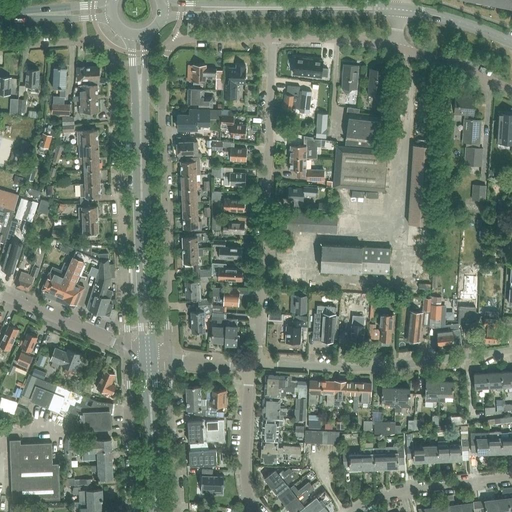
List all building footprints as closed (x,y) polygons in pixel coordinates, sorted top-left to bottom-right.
[(511,0),(468,0),(511,8),(511,0)] [(321,76),(327,77),(328,69),(322,68),(323,61),(295,58),(293,74),(321,77),(321,76)] [(216,89),(216,90),(222,90),(222,89),(222,71),(217,71),(217,69),(206,68),(206,65),(193,65),(192,81),(206,81),(206,78),(216,79),(216,89)] [(223,99),(230,99),(237,99),(237,83),(246,84),(246,68),(245,68),(245,65),(236,65),(236,68),(229,68),(228,83),(223,83),(223,99)] [(358,66),(351,65),(344,65),(342,89),(345,92),(349,92),(352,90),(352,89),(356,89),(358,66)] [(60,117),(62,117),(70,117),(70,116),(70,104),(64,104),(65,97),(66,89),(67,68),(54,67),(53,89),(60,89),(60,97),(53,96),(53,103),(52,103),(51,114),(59,115),(60,117)] [(99,67),(77,68),(78,81),(88,81),(88,79),(100,79),(100,74),(99,67)] [(370,69),(368,95),(383,96),(385,70),(370,69)] [(27,70),(26,86),(27,86),(31,86),(31,92),(38,93),(39,70),(27,70)] [(0,94),(9,95),(10,95),(11,78),(5,78),(0,77),(0,94)] [(82,90),(80,90),(80,97),(98,96),(97,81),(100,81),(100,79),(88,79),(88,81),(88,85),(82,85),(82,90)] [(299,109),(309,110),(312,92),(311,92),(302,91),(299,91),(300,87),(287,85),(286,95),(285,95),(283,109),(292,110),(292,108),(293,108),(299,109)] [(204,89),(200,89),(188,89),(188,103),(199,104),(199,107),(213,107),(213,97),(204,97),(204,89)] [(80,97),(73,97),(74,101),(80,101),(81,105),(79,105),(79,112),(91,112),(98,111),(98,98),(98,96),(80,97)] [(456,97),(455,105),(454,114),(464,115),(464,119),(462,143),(466,143),(466,147),(465,147),(464,165),(482,166),(483,148),(479,148),(479,144),(480,144),(482,120),(473,120),(473,115),(474,115),(475,98),(456,97)] [(17,98),(17,111),(16,115),(24,116),(25,112),(25,99),(17,98)] [(210,126),(210,118),(222,118),(222,115),(222,113),(222,108),(217,108),(210,109),(189,109),(189,115),(178,115),(178,129),(201,129),(201,126),(210,126)] [(318,113),(316,137),(326,138),(327,114),(318,113)] [(347,128),(346,137),(378,142),(379,133),(381,118),(358,114),(349,113),(349,114),(347,128)] [(499,113),(497,142),(511,143),(511,114),(506,114),(506,113),(499,113)] [(227,115),(222,115),(222,118),(221,126),(227,127),(226,131),(231,132),(230,137),(245,138),(246,125),(233,124),(234,116),(227,115)] [(62,117),(63,125),(74,125),(74,119),(74,116),(70,116),(70,117),(62,117)] [(45,127),(43,133),(40,146),(39,150),(46,152),(47,148),(48,149),(52,136),(55,137),(57,131),(50,129),(51,126),(49,125),(47,128),(45,127)] [(77,145),(83,145),(98,144),(97,130),(82,130),(82,131),(75,132),(75,138),(77,138),(77,145)] [(291,146),(290,158),(307,158),(307,152),(315,152),(315,146),(322,147),(322,139),(309,139),(309,146),(291,146)] [(179,162),(181,162),(186,161),(186,158),(199,157),(200,157),(197,157),(197,153),(194,153),(194,142),(177,143),(178,155),(179,162)] [(212,150),(222,150),(223,142),(212,142),(212,150)] [(83,145),(83,157),(99,157),(98,144),(83,145)] [(54,157),(59,158),(63,145),(58,146),(54,157)] [(410,226),(431,227),(436,164),(437,147),(415,145),(414,162),(410,226)] [(389,150),(345,146),(336,146),(333,187),(385,191),(389,150)] [(246,149),(225,148),(225,154),(231,154),(230,160),(246,161),(246,149)] [(83,164),(84,171),(99,170),(99,157),(83,157),(83,158),(79,158),(79,164),(83,164)] [(181,171),(181,175),(196,175),(200,175),(200,168),(196,168),(196,161),(199,161),(199,157),(186,158),(186,161),(181,162),(181,171)] [(307,158),(290,158),(290,170),(297,170),(297,176),(305,177),(306,170),(307,158)] [(20,159),(17,169),(24,171),(27,161),(20,159)] [(29,165),(25,179),(26,179),(28,180),(32,181),(33,181),(35,175),(37,167),(29,165)] [(223,185),(228,185),(245,186),(245,173),(230,173),(224,173),(223,173),(223,167),(212,167),(212,178),(223,178),(223,185)] [(84,171),(84,184),(100,183),(99,170),(84,171)] [(308,180),(324,181),(324,170),(308,170),(308,180)] [(181,175),(182,188),(197,188),(197,187),(200,187),(200,181),(197,181),(196,175),(181,175)] [(84,184),(85,196),(80,197),(80,203),(89,202),(88,197),(100,196),(100,183),(84,184)] [(486,186),(481,185),(473,185),(472,200),(485,201),(486,186)] [(288,200),(304,201),(304,195),(316,195),(316,196),(317,196),(318,188),(304,187),(304,189),(289,188),(288,200)] [(19,195),(0,188),(0,239),(5,241),(19,195)] [(182,188),(183,202),(197,201),(201,201),(200,194),(197,194),(197,188),(182,188)] [(41,199),(37,211),(47,214),(51,202),(41,199)] [(229,209),(228,210),(244,211),(244,200),(225,199),(224,209),(229,209)] [(498,199),(497,226),(505,226),(506,200),(498,199)] [(183,202),(183,215),(198,214),(197,201),(183,202)] [(82,219),(82,222),(98,221),(97,207),(89,207),(89,202),(80,203),(81,207),(78,208),(79,219),(82,219)] [(330,203),(319,203),(318,212),(329,213),(330,203)] [(287,230),(337,232),(338,216),(288,213),(287,230)] [(198,214),(183,215),(184,228),(194,228),(197,228),(201,228),(201,221),(198,221),(198,214)] [(212,229),(220,230),(221,215),(213,215),(212,229)] [(98,221),(82,222),(83,233),(90,233),(90,236),(98,236),(98,221)] [(244,223),(229,222),(229,227),(224,226),(224,232),(243,233),(244,223)] [(63,239),(64,232),(52,230),(51,237),(63,239)] [(183,237),(183,249),(199,248),(198,240),(204,240),(203,236),(183,237)] [(241,251),(242,248),(242,246),(225,245),(225,241),(213,240),(213,247),(220,247),(219,259),(227,260),(227,258),(241,259),(241,256),(242,256),(242,251),(241,251)] [(73,256),(76,249),(62,243),(59,250),(73,256)] [(21,271),(16,287),(30,292),(35,277),(36,278),(40,268),(47,248),(37,244),(33,256),(36,257),(34,261),(35,261),(34,264),(33,264),(30,274),(21,271)] [(79,244),(76,249),(101,261),(86,309),(109,316),(112,306),(108,304),(112,292),(107,290),(111,277),(110,264),(109,264),(108,253),(99,254),(91,251),(92,245),(79,244)] [(321,270),(362,272),(389,274),(391,248),(363,247),(322,245),(321,270)] [(200,270),(199,256),(199,248),(183,249),(184,263),(185,267),(193,266),(193,271),(200,271),(200,270)] [(101,261),(76,249),(76,250),(73,256),(66,273),(57,296),(77,304),(84,287),(75,283),(81,270),(96,276),(101,261)] [(17,257),(6,254),(1,271),(12,274),(17,257)] [(212,263),(212,271),(216,271),(216,268),(219,268),(219,271),(219,279),(241,281),(241,275),(242,269),(226,268),(226,263),(212,263)] [(57,296),(66,273),(52,267),(50,273),(49,272),(42,289),(57,296)] [(201,301),(201,300),(200,285),(198,285),(197,281),(185,282),(186,298),(192,298),(192,301),(198,301),(201,301)] [(213,287),(212,295),(218,296),(218,299),(224,300),(224,304),(238,305),(239,303),(240,302),(240,299),(239,297),(239,293),(239,289),(213,287)] [(290,312),(306,313),(308,312),(309,301),(307,301),(307,296),(307,293),(303,293),(296,293),(296,295),(291,295),(290,312)] [(442,305),(441,305),(442,298),(441,297),(431,296),(431,304),(430,319),(429,327),(440,328),(441,319),(442,305)] [(430,298),(422,297),(422,309),(429,309),(430,298)] [(205,332),(204,318),(207,318),(207,314),(212,314),(211,308),(211,299),(201,300),(201,301),(198,301),(198,307),(196,307),(196,312),(191,312),(192,333),(205,332)] [(460,300),(459,320),(459,322),(475,323),(476,301),(460,300)] [(212,311),(212,314),(212,319),(217,319),(217,326),(213,326),(212,341),(225,342),(225,344),(227,319),(224,319),(225,313),(222,312),(212,311)] [(409,311),(409,320),(407,340),(420,341),(421,327),(422,312),(409,311)] [(484,336),(484,343),(499,343),(499,337),(500,331),(494,331),(495,327),(497,327),(498,322),(498,320),(498,317),(498,312),(485,312),(485,317),(485,320),(484,336)] [(393,333),(394,320),(395,314),(383,313),(383,315),(380,314),(379,327),(382,327),(381,341),(391,342),(391,333),(393,333)] [(314,314),(313,332),(321,333),(321,341),(321,342),(327,342),(327,341),(333,342),(334,342),(334,340),(335,327),(335,316),(333,316),(316,315),(314,314)] [(358,320),(352,319),(351,341),(363,342),(364,320),(365,315),(359,315),(358,320)] [(300,343),(301,327),(307,327),(307,316),(295,316),(295,320),(292,320),(292,326),(287,326),(286,342),(300,343)] [(227,319),(225,344),(237,345),(237,326),(237,319),(227,319)] [(369,339),(379,339),(380,329),(376,329),(376,324),(370,324),(369,339)] [(9,325),(0,345),(0,346),(9,351),(19,329),(9,325)] [(459,329),(437,331),(439,348),(461,345),(459,329)] [(21,347),(23,348),(31,352),(37,338),(28,333),(21,347)] [(31,352),(23,348),(22,351),(16,363),(27,368),(33,356),(30,355),(31,352)] [(58,364),(61,365),(62,364),(62,365),(67,352),(55,348),(50,361),(54,362),(53,365),(57,367),(58,364)] [(61,365),(60,368),(61,368),(62,365),(66,367),(64,372),(73,375),(75,370),(75,371),(82,354),(68,349),(67,352),(62,365),(62,364),(61,365)] [(114,358),(108,355),(105,362),(111,364),(114,358)] [(31,375),(41,378),(42,379),(45,373),(34,369),(31,375)] [(98,387),(97,388),(100,390),(108,393),(108,392),(112,393),(115,386),(111,384),(115,375),(105,370),(98,387)] [(501,387),(503,387),(511,386),(511,371),(499,372),(501,387)] [(488,388),(496,387),(498,387),(501,387),(499,372),(487,373),(488,388)] [(475,389),(488,388),(487,373),(474,374),(475,389)] [(67,411),(78,416),(79,413),(110,411),(110,413),(111,413),(113,403),(98,401),(81,395),(71,391),(30,375),(22,396),(31,399),(31,401),(59,412),(60,410),(66,413),(67,411)] [(266,375),(265,385),(295,386),(295,387),(297,387),(297,381),(287,380),(287,376),(266,375)] [(322,394),(322,381),(310,380),(309,404),(316,405),(317,393),(322,394)] [(426,380),(425,396),(426,400),(439,401),(440,396),(439,396),(440,381),(426,380)] [(75,381),(74,385),(71,391),(81,395),(85,384),(75,381)] [(334,394),(335,381),(322,381),(322,394),(327,394),(327,405),(334,405),(334,394)] [(346,395),(347,382),(335,381),(334,394),(334,405),(340,405),(340,402),(346,402),(346,395)] [(439,396),(440,396),(439,401),(445,402),(445,401),(453,402),(453,397),(454,381),(440,381),(439,396)] [(346,395),(354,395),(353,411),(358,412),(358,403),(359,396),(358,396),(359,383),(347,382),(346,395)] [(359,383),(358,396),(359,396),(358,403),(364,403),(371,403),(372,383),(359,383)] [(294,392),(298,392),(298,395),(299,395),(299,398),(305,398),(306,388),(305,388),(301,387),(299,387),(297,387),(295,387),(295,386),(265,385),(265,395),(286,396),(286,391),(294,392)] [(195,414),(206,415),(206,409),(206,401),(206,399),(201,400),(200,386),(186,387),(187,410),(195,410),(195,414)] [(381,402),(395,403),(396,387),(382,387),(381,402)] [(396,387),(395,403),(395,412),(401,412),(401,407),(409,407),(410,388),(396,387)] [(206,409),(206,415),(206,416),(217,417),(217,406),(227,406),(227,397),(226,397),(226,390),(213,390),(213,401),(206,401),(206,409)] [(0,402),(0,408),(14,412),(16,405),(17,402),(2,397),(0,402)] [(264,397),(264,407),(280,408),(281,398),(264,397)] [(299,398),(296,398),(295,408),(307,408),(307,398),(305,398),(299,398)] [(16,405),(14,412),(24,416),(27,410),(16,405)] [(263,417),(279,418),(283,418),(283,416),(286,416),(286,409),(286,408),(280,408),(264,407),(263,417)] [(375,434),(376,434),(384,434),(390,434),(395,432),(395,425),(395,421),(381,421),(382,407),(373,407),(373,424),(375,424),(375,434)] [(79,413),(78,416),(76,420),(78,420),(76,424),(80,426),(82,422),(85,423),(85,429),(110,428),(110,413),(110,411),(79,413)] [(451,418),(445,417),(445,416),(438,416),(438,426),(444,426),(448,426),(451,426),(451,425),(467,423),(466,415),(451,416),(451,418)] [(320,429),(321,420),(321,416),(316,416),(316,420),(309,420),(309,428),(320,429)] [(188,422),(189,442),(190,442),(191,451),(189,451),(190,465),(217,464),(216,449),(209,450),(206,441),(225,441),(224,420),(188,422)] [(263,420),(263,429),(279,430),(279,423),(283,423),(283,421),(263,420)] [(336,429),(344,430),(344,421),(336,421),(336,429)] [(364,421),(364,431),(366,431),(366,436),(372,436),(372,421),(364,421)] [(437,428),(437,435),(443,434),(443,432),(449,431),(448,426),(437,428)] [(279,430),(263,429),(262,439),(282,440),(282,438),(279,438),(279,430)] [(305,431),(305,443),(339,444),(340,432),(305,431)] [(489,432),(489,438),(490,453),(502,453),(501,437),(501,431),(499,431),(494,431),(494,432),(489,432)] [(509,437),(501,437),(502,453),(511,452),(511,432),(508,433),(509,437)] [(67,435),(64,444),(64,447),(65,453),(72,452),(76,452),(75,446),(71,447),(70,442),(70,435),(67,435)] [(490,453),(489,438),(471,439),(471,450),(477,450),(477,454),(490,453)] [(21,443),(20,439),(9,440),(12,501),(60,499),(59,463),(53,463),(52,442),(21,443)] [(95,440),(96,451),(112,451),(111,439),(95,440)] [(262,442),(261,452),(278,453),(301,454),(301,447),(283,446),(283,448),(278,448),(278,443),(262,442)] [(462,444),(449,445),(450,460),(462,460),(462,451),(462,444)] [(437,445),(425,446),(426,461),(438,461),(437,445)] [(449,445),(437,445),(438,461),(450,460),(449,445)] [(386,446),(386,448),(386,469),(398,468),(398,459),(404,459),(404,447),(397,447),(397,446),(386,446)] [(426,461),(425,446),(407,447),(407,458),(413,458),(413,462),(426,461)] [(361,448),(362,454),(362,469),(374,469),(374,453),(373,448),(361,448)] [(386,448),(373,448),(374,453),(374,469),(386,469),(386,448)] [(98,465),(92,465),(112,465),(112,451),(96,451),(82,452),(83,460),(97,460),(98,465)] [(278,453),(261,452),(261,462),(277,463),(277,457),(283,457),(283,460),(300,461),(301,454),(278,453)] [(362,454),(350,454),(350,452),(343,452),(343,466),(349,466),(350,470),(362,469),(362,454)] [(112,465),(92,465),(92,471),(98,471),(99,479),(113,478),(112,465)] [(264,478),(272,488),(283,479),(292,471),(289,468),(285,472),(283,470),(279,474),(275,469),(264,478)] [(201,483),(201,492),(212,492),(223,493),(223,494),(224,485),(225,485),(225,480),(224,480),(224,476),(213,475),(213,469),(202,469),(201,483)] [(272,488),(279,497),(290,488),(287,484),(297,477),(292,471),(283,479),(272,488)] [(64,479),(65,486),(71,486),(80,485),(80,484),(91,483),(91,479),(74,480),(74,478),(64,479)] [(279,497),(286,506),(312,486),(309,482),(295,493),(290,488),(279,497)] [(79,495),(79,501),(103,501),(102,490),(91,490),(91,484),(83,484),(84,491),(80,491),(80,487),(74,488),(72,494),(79,495)] [(291,511),(297,511),(305,506),(300,500),(315,489),(312,486),(286,506),(291,511)] [(325,490),(316,497),(312,500),(309,503),(305,506),(297,511),(328,511),(324,506),(332,499),(325,490)] [(510,511),(509,498),(497,499),(498,511),(510,511)] [(498,511),(497,499),(479,501),(480,511),(498,511)] [(103,501),(79,501),(79,502),(75,502),(76,508),(81,508),(81,511),(101,511),(101,501),(103,501)] [(480,511),(479,501),(461,504),(461,511),(480,511)]
